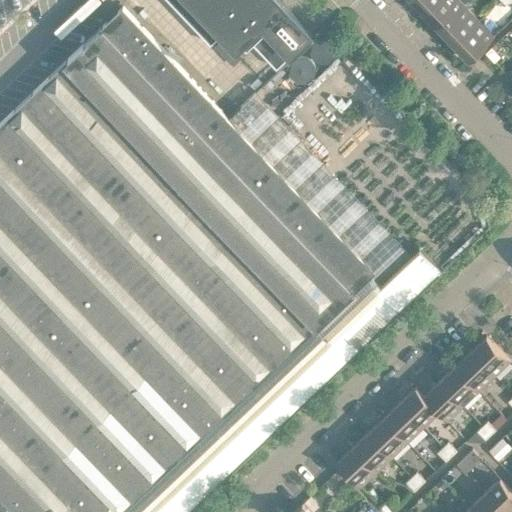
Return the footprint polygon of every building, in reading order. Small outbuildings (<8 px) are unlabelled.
[(170,0),(210,42),(221,32),(236,48),(243,41),(247,45),(251,40),(276,66),(290,53),(311,33),(279,0),(170,0)] [(435,0),(412,0),(423,12),(435,0)] [(438,27),(463,3),(459,0),(435,0),(423,12),(438,27)] [(438,27),(453,43),(478,19),(463,3),(438,27)] [(186,511),(442,269),(419,245),(383,279),(122,5),(95,31),(0,121),(0,489),(21,511),(186,511)] [(468,59),(493,35),(478,19),(453,43),(468,59)] [(499,55),(491,46),(485,52),(494,60),(499,55)] [(486,334),(470,349),(494,374),(510,359),(486,334)] [(494,374),(470,349),(454,364),(478,389),(494,374)] [(454,364),(439,379),(463,404),(478,389),(454,364)] [(439,410),(438,411),(446,419),(463,404),(439,379),(424,393),(423,394),(439,410)] [(423,425),(438,411),(439,410),(423,394),(424,393),(415,385),(399,400),(423,425)] [(407,440),(423,425),(399,400),(384,415),(407,440)] [(384,415),(368,430),(392,455),(407,440),(384,415)] [(482,424),(490,433),(496,428),(487,419),(482,424)] [(485,438),(490,433),(482,424),(476,429),(485,438)] [(368,430),(352,445),(376,470),(392,455),(368,430)] [(498,459),(511,447),(501,437),(488,449),(498,459)] [(456,449),(448,440),(442,445),(451,454),(456,449)] [(360,485),(376,470),(352,445),(336,460),(360,485)] [(445,459),(451,454),(442,445),(437,450),(445,459)] [(466,471),(481,456),(472,447),(457,462),(466,471)] [(347,480),(336,469),(329,477),(339,487),(347,480)] [(425,479),(416,470),(411,475),(419,484),(425,479)] [(414,489),(419,484),(411,475),(405,480),(414,489)] [(511,511),(511,489),(500,477),(484,492),(503,511),(511,511)] [(440,490),(446,484),(440,478),(434,484),(440,490)] [(503,511),(484,492),(468,507),(472,511),(503,511)] [(385,500),(379,505),(385,511),(389,511),(393,509),(385,500)] [(310,511),(302,502),(291,511),(310,511)]
